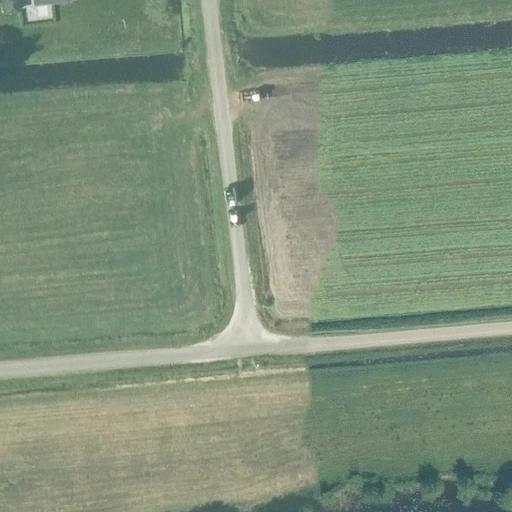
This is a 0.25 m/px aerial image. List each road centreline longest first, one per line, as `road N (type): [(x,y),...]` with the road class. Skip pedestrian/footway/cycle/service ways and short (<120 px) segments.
road 1 (unclassified): [(246,351),(208,0)]
road 2 (unclassified): [(246,351),(511,327)]
road 3 (unclassified): [(0,373),(246,351)]
